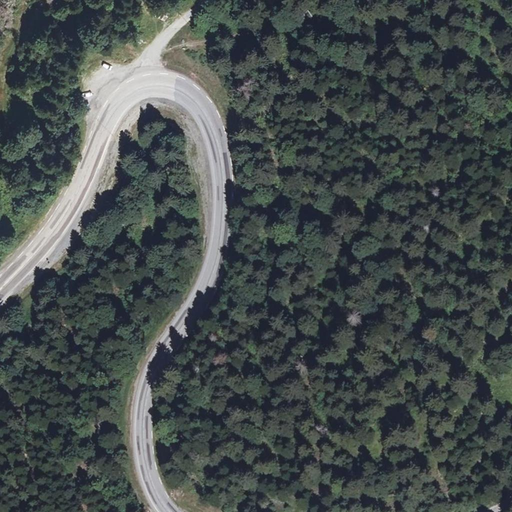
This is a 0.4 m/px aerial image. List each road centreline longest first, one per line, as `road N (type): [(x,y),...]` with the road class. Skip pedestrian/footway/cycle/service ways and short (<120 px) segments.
road 1 (secondary): [(0,288),(61,215),(119,99),(136,86),(164,83),(203,110),(212,123),(222,200),(215,262),(144,403),(153,488),(171,511)]
road 2 (track): [(0,120),(20,0)]
